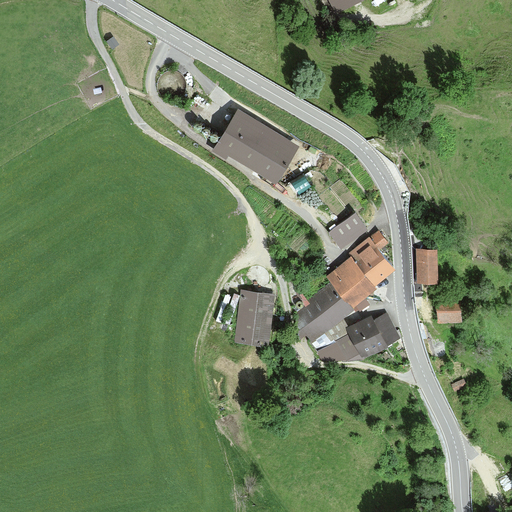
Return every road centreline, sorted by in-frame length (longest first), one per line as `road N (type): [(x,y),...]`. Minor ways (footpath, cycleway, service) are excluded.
road 1 (secondary): [(463,511),(455,442),(409,329),(398,221),(381,173),(352,140),(112,0)]
road 2 (track): [(261,238),(227,183),(136,116),(97,40),(92,0)]
road 3 (track): [(261,238),(225,273),(205,324),(198,358),(207,407)]
